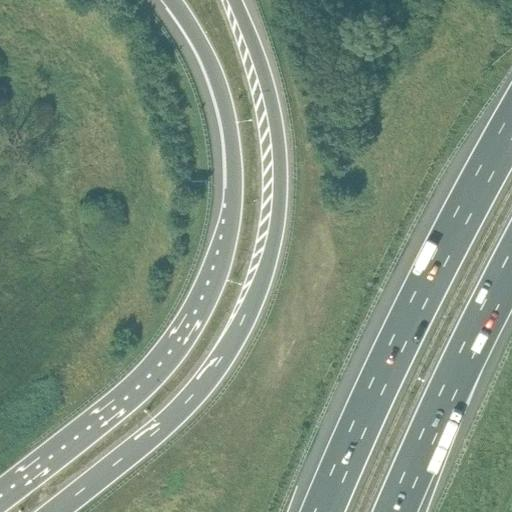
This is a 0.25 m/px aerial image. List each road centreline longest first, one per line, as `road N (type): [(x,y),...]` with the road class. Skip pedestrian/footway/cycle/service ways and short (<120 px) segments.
road 1 (motorway): [(172,0),(205,50),(231,142),(225,255),(201,317),(155,380),(0,504)]
road 2 (motorway): [(53,511),(191,395),(215,365),(269,258),(277,220),(275,125),(233,0)]
road 3 (motorway): [(511,120),(319,511)]
road 4 (motorway): [(395,511),(511,265)]
